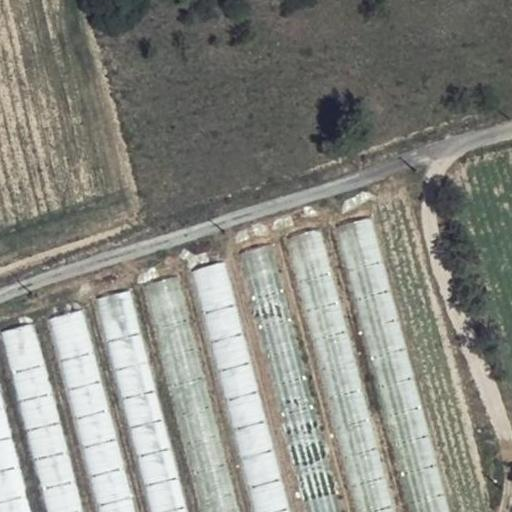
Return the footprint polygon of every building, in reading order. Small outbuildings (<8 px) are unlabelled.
[(301,286),(329,280),(318,230),(290,237),(301,286)] [(247,250),(256,318),(284,314),(275,246),(247,250)] [(175,279),(152,282),(156,308),(178,304),(175,279)] [(63,368),(90,361),(78,311),(51,317),(63,368)] [(154,511),(183,511),(171,468),(144,475),(154,511)]
